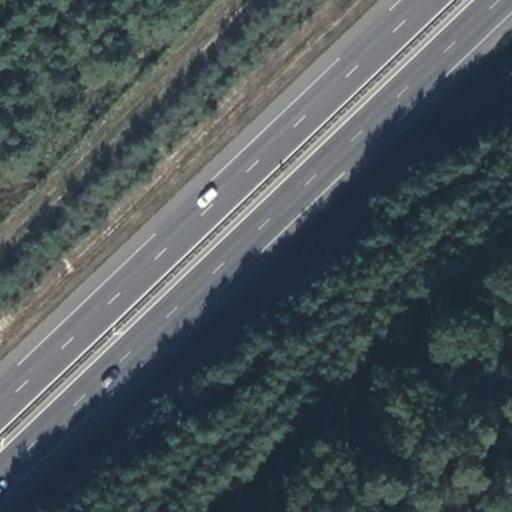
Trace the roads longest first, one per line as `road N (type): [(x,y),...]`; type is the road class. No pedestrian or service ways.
road 1 (motorway): [(0,479),(502,0)]
road 2 (motorway): [(427,0),(0,408)]
road 3 (track): [(511,239),(214,511)]
